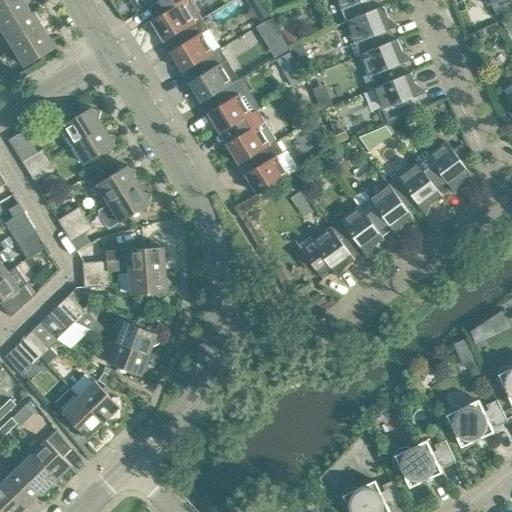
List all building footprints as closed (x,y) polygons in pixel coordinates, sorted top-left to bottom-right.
[(23,0),(14,0),(0,9),(0,33),(4,31),(32,13),(23,0)] [(0,0),(0,9),(14,0),(0,0)] [(131,0),(130,1),(137,11),(155,0),(131,0)] [(164,41),(181,30),(202,18),(191,0),(162,0),(169,10),(152,20),(164,41)] [(382,7),(382,6),(379,0),(338,0),(347,21),(382,7)] [(511,0),(485,0),(488,5),(491,4),(496,15),(511,8),(511,0)] [(396,40),(388,21),(389,17),(384,5),(382,6),(382,7),(347,21),(356,42),(351,44),(356,57),(361,55),(396,40)] [(14,48),(45,30),(34,12),(32,13),(4,31),(14,48)] [(188,41),(171,51),(183,72),(200,61),(214,52),(213,52),(220,48),(209,29),(202,18),(181,30),(182,30),(188,41)] [(272,18),(257,27),(264,38),(278,29),(272,18)] [(56,48),(45,30),(14,48),(25,66),(56,48)] [(410,73),(409,73),(402,54),(402,50),(398,39),(396,40),(361,55),(369,75),(364,77),(370,90),(375,88),(410,73)] [(207,71),(190,82),(202,102),(219,92),(219,91),(232,83),(239,78),(228,60),(221,48),(220,48),(213,52),(214,52),(200,61),(207,71)] [(289,53),(277,59),(292,87),(304,80),(289,53)] [(424,107),(416,88),(416,84),(412,72),(409,73),(410,73),(375,88),(383,108),(378,110),(384,124),(424,107)] [(225,102),(208,112),(221,133),(238,123),(238,122),(251,114),(251,113),(258,109),(260,108),(248,89),(246,91),(239,79),(239,78),(232,83),(219,91),(219,92),(225,102)] [(104,126),(99,119),(101,111),(94,109),(92,107),(90,108),(83,107),(81,114),(62,126),(73,145),(104,126)] [(277,140),(258,109),(251,113),(251,114),(238,122),(238,123),(244,133),(227,143),(240,164),(257,153),(256,153),(277,140)] [(116,145),(114,143),(116,136),(109,134),(104,126),(73,145),(85,164),(104,152),(112,154),(114,146),(116,145)] [(29,172),(50,159),(44,148),(38,152),(25,130),(9,139),(29,172)] [(263,163),(246,174),(258,194),(289,176),(299,170),(287,150),(284,152),(277,140),(256,153),(257,153),(263,163)] [(426,151),(415,159),(414,159),(417,164),(418,163),(440,194),(441,193),(457,182),(461,182),(471,174),(447,142),(429,155),(426,151)] [(57,170),(50,159),(29,172),(36,183),(57,170)] [(418,163),(417,164),(389,185),(412,215),(428,203),(432,203),(442,195),(441,193),(440,194),(418,163)] [(109,203),(140,184),(135,177),(137,170),(130,168),(128,165),(125,167),(119,165),(117,172),(97,184),(109,203)] [(110,205),(99,211),(109,228),(120,221),(121,222),(139,211),(148,212),(149,205),(151,203),(150,201),(152,194),(145,193),(140,184),(109,203),(110,205)] [(412,215),(389,185),(360,206),(382,236),(383,236),(399,224),(403,224),(413,216),(412,215)] [(14,217),(24,211),(20,204),(10,210),(14,217),(6,222),(6,223),(14,217)] [(65,230),(86,217),(80,206),(58,220),(65,230)] [(382,236),(360,206),(331,227),(353,258),(354,257),(370,245),(374,245),(384,238),(383,236),(382,236)] [(25,235),(35,228),(24,211),(14,217),(6,223),(17,240),(25,235)] [(93,228),(86,217),(65,230),(71,241),(93,228)] [(353,258),(331,227),(313,240),(310,236),(298,245),(324,279),(341,267),(345,267),(355,259),(354,257),(353,258)] [(46,246),(35,228),(25,235),(17,240),(27,257),(46,246)] [(170,254),(164,249),(164,246),(161,247),(156,242),(151,247),(128,249),(130,271),(166,269),(165,260),(170,254)] [(108,260),(83,262),(84,274),(109,273),(108,260)] [(16,266),(8,272),(0,277),(0,302),(1,303),(11,316),(33,297),(25,285),(27,283),(16,266)] [(172,283),(166,278),(166,269),(130,271),(131,294),(153,292),(160,297),(165,291),(167,291),(167,289),(172,283)] [(110,285),(109,273),(84,274),(85,287),(110,285)] [(86,313),(69,295),(60,304),(77,322),(86,313)] [(77,322),(60,304),(51,313),(68,331),(77,322)] [(90,312),(79,322),(89,328),(97,319),(90,312)] [(158,334),(155,333),(152,326),(146,329),(124,321),(116,341),(150,354),(153,347),(160,343),(157,336),(158,334)] [(41,357),(59,340),(41,322),(24,339),(41,357)] [(41,357),(24,339),(15,348),(32,366),(41,357)] [(150,354),(116,341),(108,362),(129,370),(132,378),(139,375),(141,375),(142,373),(150,370),(146,363),(150,354)] [(497,374),(497,378),(497,382),(499,385),(502,388),(506,390),(511,402),(511,366),(510,366),(506,366),(502,368),(499,370),(497,374)] [(119,397),(112,397),(95,381),(79,396),(104,422),(111,416),(119,416),(119,408),(120,407),(119,405),(119,397)] [(71,388),(56,404),(63,412),(79,428),(79,436),(87,436),(88,438),(90,436),(98,436),(98,428),(104,422),(79,396),(71,388)] [(8,413),(16,404),(11,398),(2,407),(8,413)] [(479,399),(462,407),(457,407),(454,407),(450,408),(447,411),(445,414),(444,418),(445,422),(446,425),(448,427),(454,430),(462,447),(494,432),(490,423),(494,421),(497,426),(508,421),(498,399),(486,404),(489,409),(485,411),(479,399)] [(18,423),(13,418),(12,417),(3,425),(9,431),(18,423)] [(0,439),(0,440),(9,431),(3,425),(0,428),(0,439)] [(64,457),(72,448),(57,430),(47,440),(47,439),(32,454),(57,480),(72,465),(64,457)] [(427,440),(410,448),(405,447),(402,447),(399,449),(395,451),(393,454),(393,458),(393,462),(395,466),(397,468),(402,470),(410,487),(442,472),(438,464),(443,462),(445,467),(456,462),(446,440),(435,445),(437,450),(433,452),(427,440)] [(57,480),(32,454),(17,468),(40,493),(42,495),(57,480)] [(40,493),(17,468),(2,483),(26,507),(40,493)] [(20,511),(26,507),(2,483),(0,480),(0,509),(2,511),(20,511)] [(375,480),(358,488),(354,487),(350,488),(347,489),(344,491),(341,495),(341,498),(341,502),(343,506),(345,508),(350,510),(350,511),(390,511),(387,504),(391,502),(393,507),(404,502),(394,480),(383,485),(385,490),(381,492),(375,480)]
